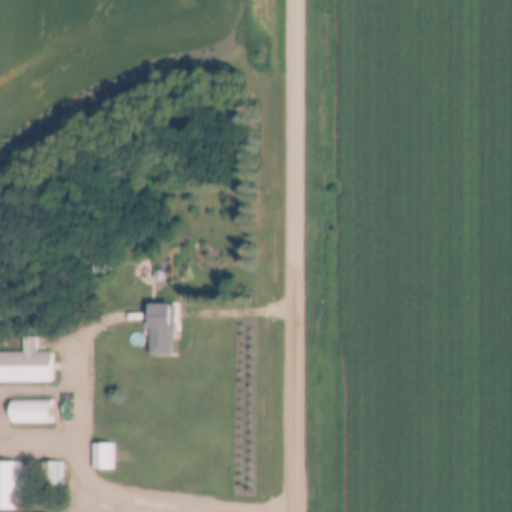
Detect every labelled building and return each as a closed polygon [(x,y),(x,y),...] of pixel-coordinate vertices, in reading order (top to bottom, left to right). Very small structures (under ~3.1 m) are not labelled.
[(187,304),(161,304),(162,356),(187,356),(187,304)] [(43,355),(42,346),(33,346),(33,358),(0,358),(0,386),(61,385),(60,355),(43,355)] [(21,407),(21,424),(61,424),(61,407),(21,407)] [(31,464),(3,464),(4,509),(32,509),(31,464)] [(58,469),(61,481),(70,479),(67,467),(58,469)]
